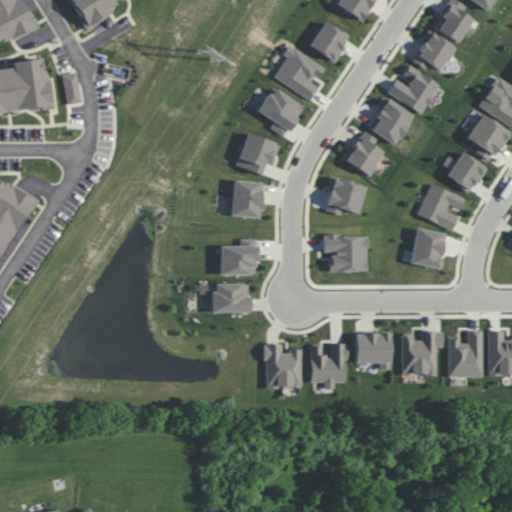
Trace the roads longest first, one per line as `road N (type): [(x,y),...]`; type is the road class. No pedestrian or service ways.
road 1 (residential): [(409,0),(304,161),(293,193),(296,296)]
road 2 (residential): [(296,296),(511,301)]
road 3 (residential): [(473,301),(491,212),(511,181)]
